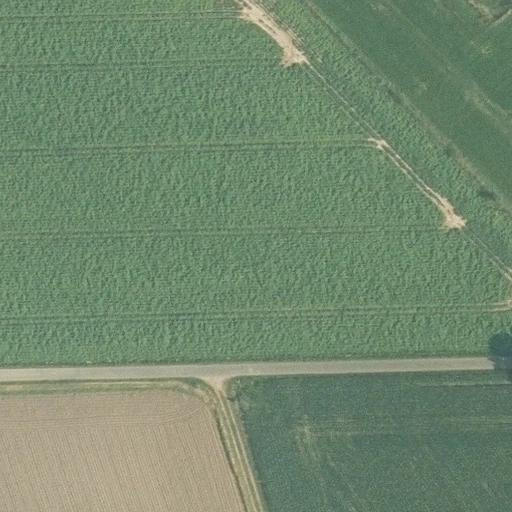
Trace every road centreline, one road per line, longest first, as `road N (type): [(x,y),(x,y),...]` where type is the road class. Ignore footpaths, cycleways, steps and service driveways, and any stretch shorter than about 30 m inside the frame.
road 1 (track): [(511,363),(0,377)]
road 2 (track): [(231,373),(230,409),(264,511)]
